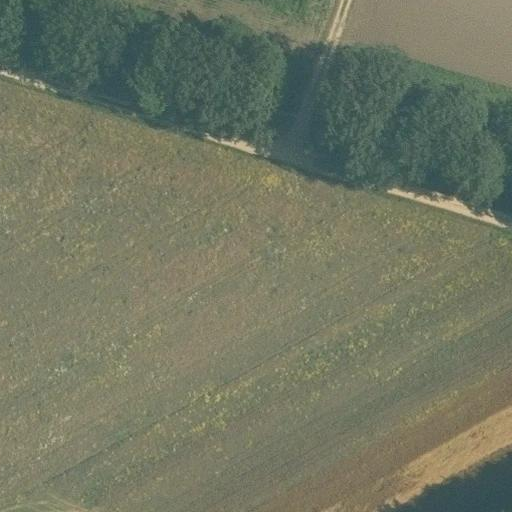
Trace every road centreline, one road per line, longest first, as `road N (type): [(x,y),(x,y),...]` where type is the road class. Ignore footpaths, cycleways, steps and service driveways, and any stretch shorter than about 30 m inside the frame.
road 1 (track): [(300,116),(511,180)]
road 2 (track): [(343,0),(300,116)]
